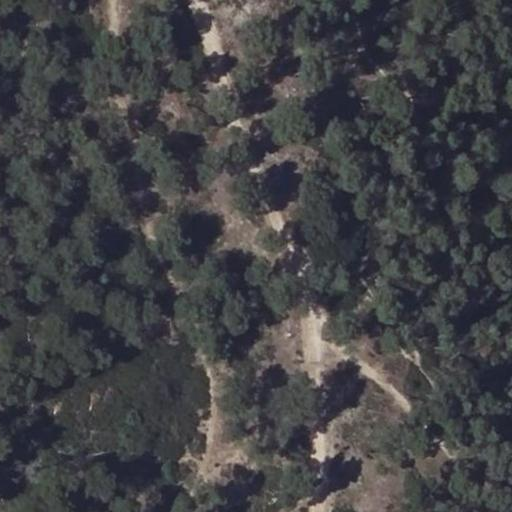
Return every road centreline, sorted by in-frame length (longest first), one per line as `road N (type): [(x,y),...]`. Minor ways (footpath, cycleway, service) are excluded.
road 1 (track): [(319,511),(317,327),(293,253),(201,71),(182,0)]
road 2 (track): [(317,327),(445,435),(491,511)]
